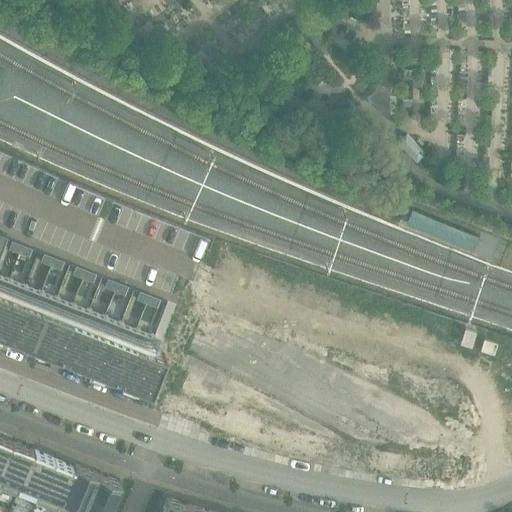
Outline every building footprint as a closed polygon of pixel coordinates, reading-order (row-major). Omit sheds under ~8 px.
[(425,153),(407,134),(399,142),(417,160),(425,153)] [(406,171),(388,152),(381,159),(398,178),(406,171)] [(410,216),(408,223),(474,250),(477,243),(479,236),(413,209),(412,212),(410,216)] [(0,325),(33,338),(109,368),(137,379),(146,383),(148,383),(162,347),(166,339),(154,334),(137,327),(121,321),(105,315),(89,308),(73,302),(57,296),(41,289),(25,283),(9,277),(0,273),(0,254),(6,238),(7,237),(0,234),(0,325)] [(11,240),(8,248),(18,252),(21,244),(11,240)] [(21,244),(18,252),(28,256),(31,248),(21,244)] [(43,253),(40,261),(50,265),(53,257),(43,253)] [(53,257),(50,265),(60,269),(63,261),(53,257)] [(75,265),(72,274),(82,278),(85,269),(75,265)] [(85,269),(82,278),(92,282),(96,273),(85,269)] [(107,278),(104,286),(114,290),(117,282),(107,278)] [(117,282),(114,290),(124,294),(128,286),(117,282)] [(139,291),(136,299),(146,303),(149,295),(139,291)] [(149,295),(146,303),(156,307),(160,299),(149,295)] [(466,328),(462,343),(473,347),(477,332),(466,328)] [(166,339),(148,386),(253,425),(326,443),(331,388),(276,375),(273,381),(166,339)] [(485,339),(482,350),(495,354),(499,343),(485,339)] [(331,388),(326,443),(394,449),(394,452),(466,459),(472,392),(401,385),(400,390),(331,384),(331,388)] [(0,436),(0,470),(12,441),(0,436)] [(12,441),(0,470),(0,487),(16,494),(34,450),(12,441)] [(34,450),(16,494),(17,495),(20,486),(39,493),(35,502),(36,502),(54,458),(34,450)] [(54,458),(36,502),(56,511),(75,463),(74,463),(73,466),(54,458)] [(75,463),(56,511),(57,511),(58,508),(68,511),(81,511),(98,472),(75,463)] [(98,472),(81,511),(108,511),(121,482),(98,472)] [(166,497),(161,511),(187,511),(190,504),(166,497)]
